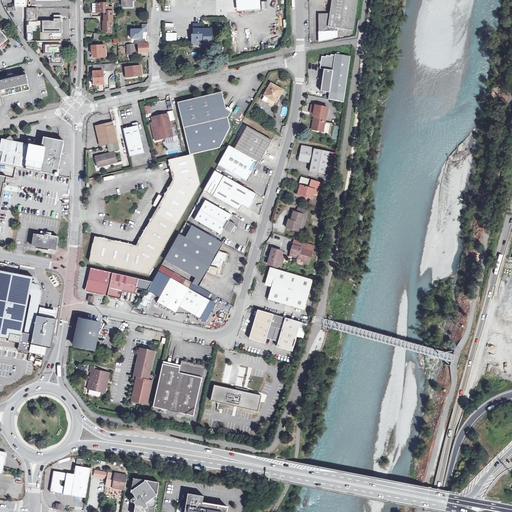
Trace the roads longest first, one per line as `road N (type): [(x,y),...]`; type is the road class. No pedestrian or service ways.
road 1 (unclassified): [(68,301),(208,335),(232,327),(285,153),(300,58)]
road 2 (secondary): [(70,444),(466,511)]
road 3 (secondary): [(465,501),(111,437),(77,416)]
road 4 (motorway): [(511,220),(432,511)]
road 5 (unclassified): [(76,110),(71,270)]
road 6 (unclassified): [(300,58),(156,91)]
road 7 (motorway): [(511,396),(493,402),(462,433),(439,511)]
road 8 (unclassified): [(76,110),(0,10)]
road 9 (unknown): [(0,343),(32,345),(48,333),(56,286),(43,264)]
